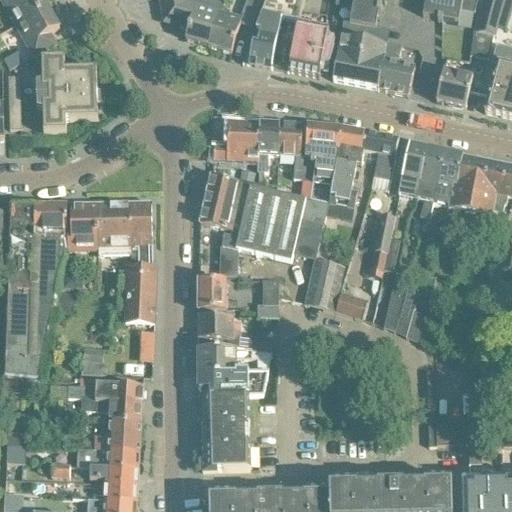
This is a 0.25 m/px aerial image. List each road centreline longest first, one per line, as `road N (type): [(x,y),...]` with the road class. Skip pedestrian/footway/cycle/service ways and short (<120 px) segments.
road 1 (residential): [(173,511),(173,165),(163,121)]
road 2 (residential): [(163,121),(199,102),(270,94),(511,146)]
road 3 (residential): [(0,183),(82,170),(163,121)]
road 4 (residential): [(163,121),(101,0)]
